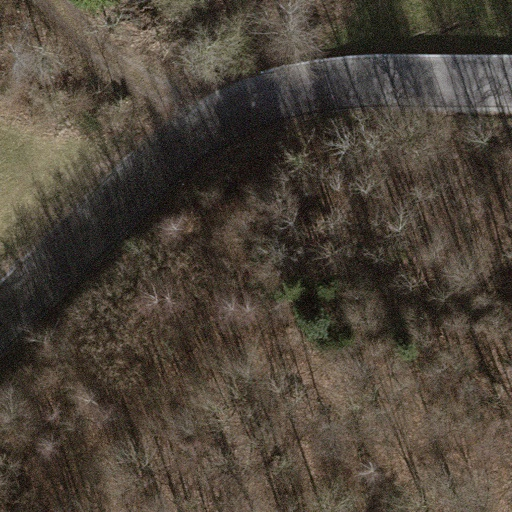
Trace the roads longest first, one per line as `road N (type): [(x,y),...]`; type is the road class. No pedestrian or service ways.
road 1 (tertiary): [(511,102),(370,103),(248,125),(152,180),(0,335)]
road 2 (track): [(152,180),(0,52)]
